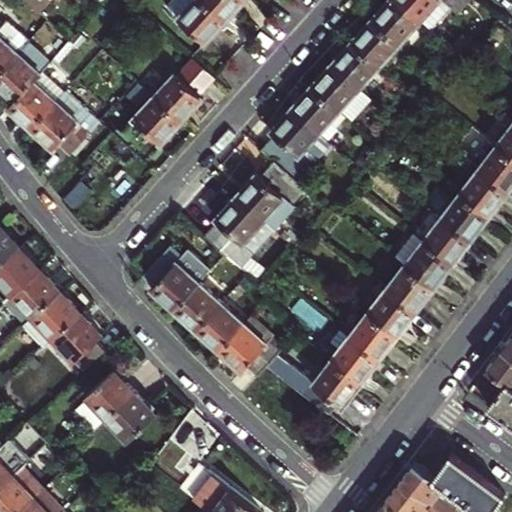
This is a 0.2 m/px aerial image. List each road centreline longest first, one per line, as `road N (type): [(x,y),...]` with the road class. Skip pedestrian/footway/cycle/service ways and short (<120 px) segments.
road 1 (residential): [(93,271),(339,0)]
road 2 (residential): [(93,271),(223,413),(334,511)]
road 3 (residential): [(0,157),(93,271)]
road 4 (residential): [(423,396),(334,511)]
road 5 (residential): [(511,284),(423,396)]
